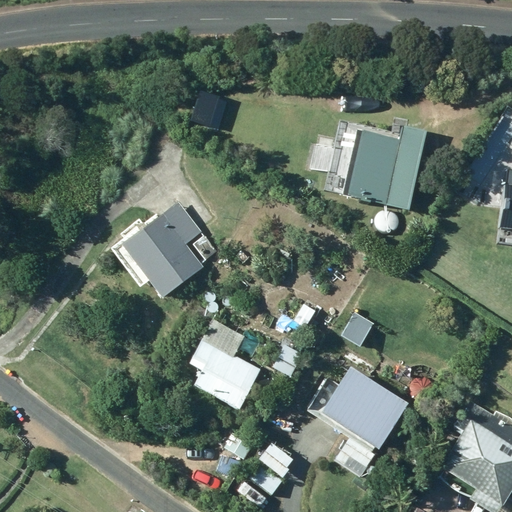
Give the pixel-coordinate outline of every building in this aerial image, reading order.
[(415,161),(420,133),(395,128),(393,140),(348,132),(337,198),(406,210),(411,181),(418,183),(422,162),(415,161)] [(458,157),(467,164),(476,152),(467,145),(458,157)] [(511,191),(501,191),(498,234),(511,235),(511,191)] [(113,244),(153,299),(198,267),(181,244),(197,233),(173,200),(113,244)] [(337,339),(358,352),(373,329),(352,316),(337,339)] [(184,387),(232,411),(254,368),(230,356),(238,339),(204,322),(185,360),(195,365),(184,387)] [(269,356),(289,367),(299,350),(279,340),(269,356)] [(511,378),(511,352),(497,343),(482,368),(508,385),(511,378)] [(275,375),(264,368),(260,375),(270,382),(275,375)] [(321,421),(374,456),(404,410),(352,375),(321,421)] [(468,401),(449,426),(458,432),(433,467),(437,470),(433,476),(463,497),(461,500),(477,511),(490,511),(511,482),(511,425),(494,412),(490,417),(468,401)] [(281,482),(257,464),(235,494),(260,511),(281,482)]
